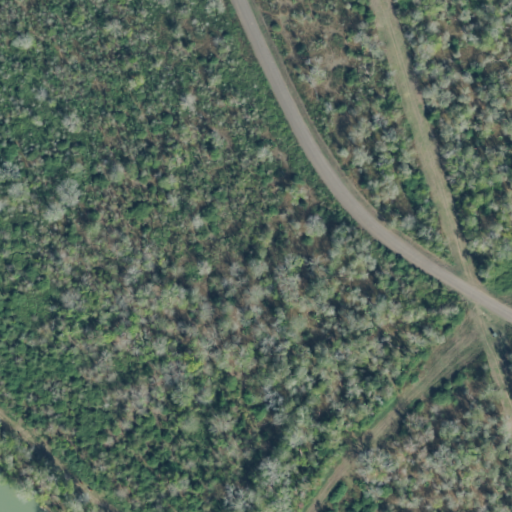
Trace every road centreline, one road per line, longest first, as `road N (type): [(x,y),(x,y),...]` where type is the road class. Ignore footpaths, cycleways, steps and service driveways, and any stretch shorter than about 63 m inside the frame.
road 1 (track): [(244,0),(295,114),(357,216),(511,316)]
road 2 (track): [(144,511),(0,371)]
